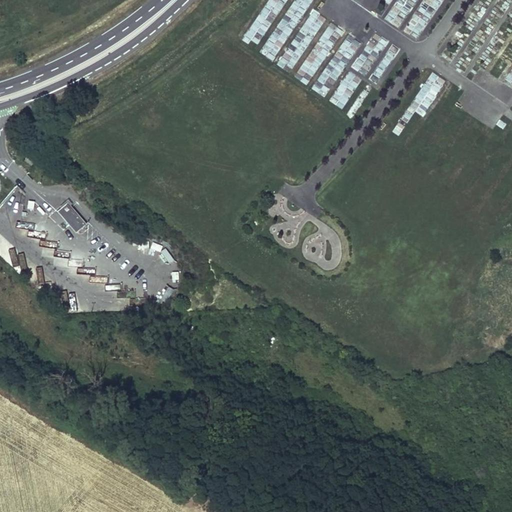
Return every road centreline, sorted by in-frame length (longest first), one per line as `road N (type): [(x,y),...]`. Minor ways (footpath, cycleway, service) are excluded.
road 1 (tertiary): [(0,106),(114,55),(182,0)]
road 2 (tertiary): [(155,0),(100,42),(0,86)]
